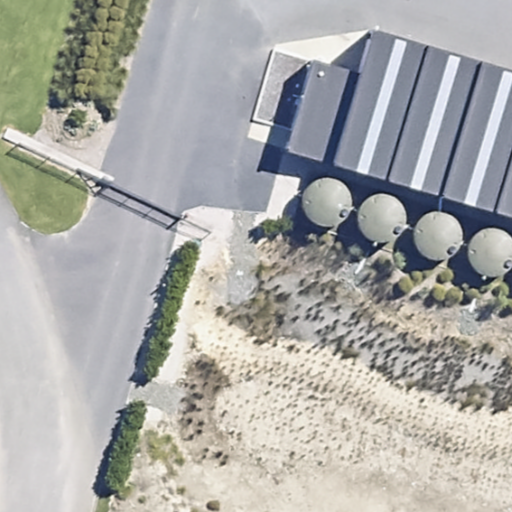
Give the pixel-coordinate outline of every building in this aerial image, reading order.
[(511,77),(369,36),(357,79),(307,65),(281,156),(511,224),(511,77)] [(328,181),(319,180),(311,181),(304,185),(299,191),(295,199),(295,208),(297,216),(302,224),(309,228),(318,231),(327,230),(335,227),(341,221),(345,213),(346,205),(345,197),(341,190),(335,184),(328,181)] [(383,198),(375,197),(367,198),(360,203),(354,209),(351,217),(350,225),(352,234),(358,241),(365,246),(373,248),(382,247),(390,244),(396,238),(400,231),(401,222),(400,214),(396,207),(390,201),(383,198)] [(438,216),(430,215),(421,217),(414,221),(409,227),(405,235),(405,244),(407,252),(412,259),(420,264),(428,267),(437,266),(445,262),(451,256),(455,249),(456,241),(455,233),(451,225),(445,220),(438,216)] [(492,232),(484,231),(476,233),(469,237),(463,243),(460,251),(459,260),(462,268),(467,275),(474,280),(483,283),(491,282),(499,278),(506,272),(509,265),(511,257),(509,249),(506,242),(500,236),(492,232)]
